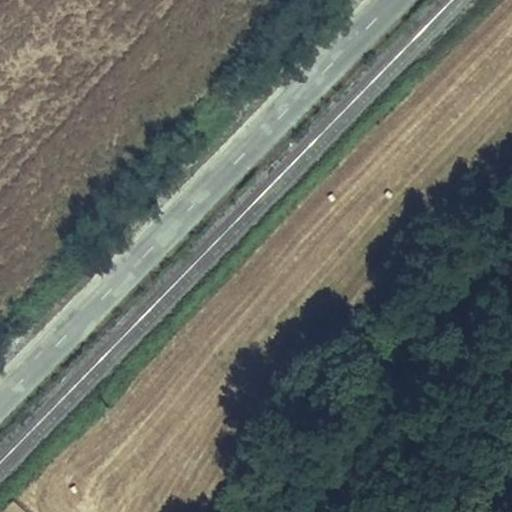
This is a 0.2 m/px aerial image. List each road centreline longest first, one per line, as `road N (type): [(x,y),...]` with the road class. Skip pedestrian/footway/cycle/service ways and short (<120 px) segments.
road 1 (tertiary): [(394,0),(0,403)]
road 2 (track): [(511,247),(368,396),(282,511)]
